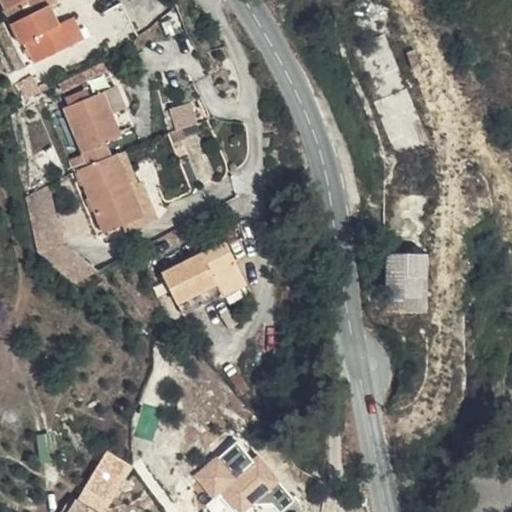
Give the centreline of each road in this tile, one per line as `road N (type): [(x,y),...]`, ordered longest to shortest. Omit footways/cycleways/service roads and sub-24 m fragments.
road 1 (residential): [(389,511),(348,344),(318,146),(281,58),(244,0)]
road 2 (unknown): [(267,37),(270,121),(261,188)]
